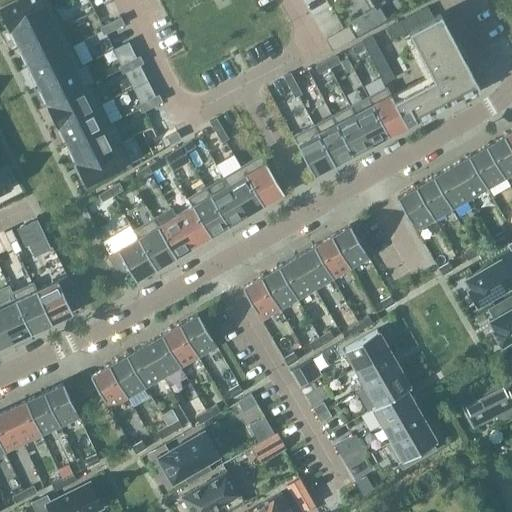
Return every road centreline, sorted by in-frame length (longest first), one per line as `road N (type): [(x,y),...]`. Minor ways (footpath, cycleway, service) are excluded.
road 1 (residential): [(310,210),(138,311),(0,378)]
road 2 (residential): [(511,80),(491,108),(310,210)]
road 3 (residential): [(125,0),(187,113),(246,85)]
road 4 (residential): [(246,85),(310,210)]
road 5 (residential): [(246,85),(305,52),(309,31),(291,0)]
